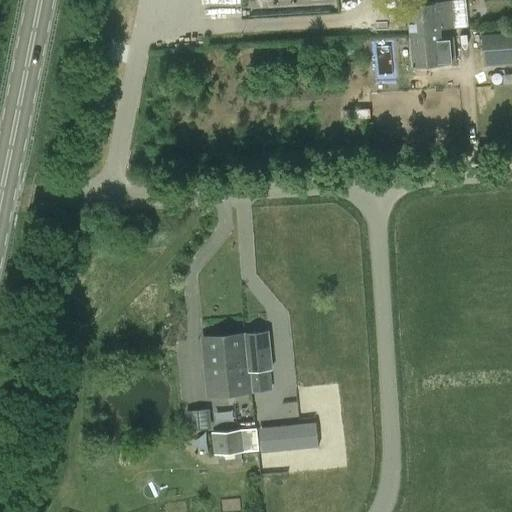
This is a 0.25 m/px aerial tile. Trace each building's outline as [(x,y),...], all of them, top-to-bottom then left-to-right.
[(410,34),(442,32),(441,28),(452,27),(451,2),(408,5),(410,34)] [(511,27),(482,30),(484,61),(511,58),(511,27)] [(442,32),(410,34),(412,66),(456,63),(454,37),(442,38),(442,32)] [(442,87),(441,68),(416,69),(418,89),(442,87)] [(268,371),(271,370),(268,333),(204,339),(209,396),(270,390),(268,371)] [(214,409),(202,410),(204,428),(215,427),(214,409)] [(280,436),(282,451),(319,447),(316,423),(300,425),(301,434),(280,436)] [(243,453),(259,451),(256,429),(213,434),(216,455),(243,453)]
